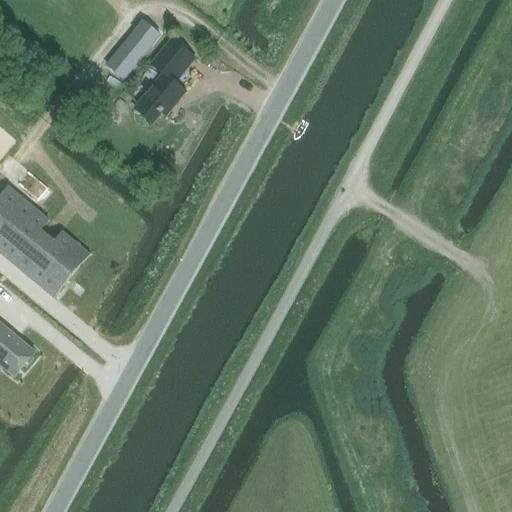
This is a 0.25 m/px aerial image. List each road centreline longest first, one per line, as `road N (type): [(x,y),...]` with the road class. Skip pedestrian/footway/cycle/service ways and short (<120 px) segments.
road 1 (tertiary): [(49,511),(332,0)]
road 2 (unclassified): [(169,511),(447,0)]
road 3 (track): [(440,356),(476,274),(346,186)]
